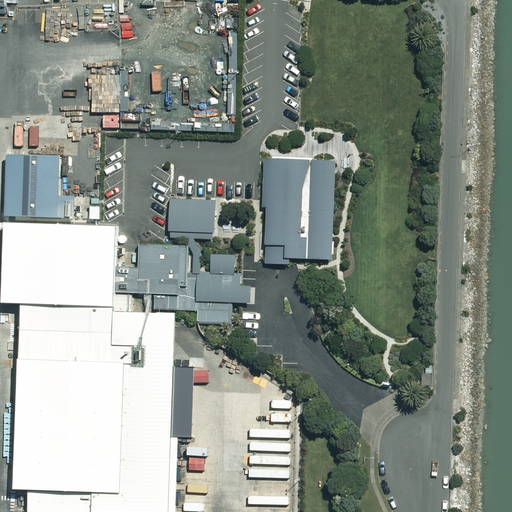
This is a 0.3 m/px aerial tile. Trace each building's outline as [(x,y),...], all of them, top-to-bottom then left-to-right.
[(135,0),(125,0),(125,36),(135,36),(135,0)] [(119,7),(101,8),(103,35),(120,34),(119,7)] [(238,18),(222,18),(223,34),(238,33),(238,18)] [(121,118),(121,113),(124,113),(122,69),(95,70),(97,113),(99,113),(99,110),(101,110),(102,113),(101,113),(101,119),(96,119),(96,130),(103,129),(103,132),(121,131),(121,118)] [(226,107),(209,107),(209,122),(226,122),(226,107)] [(64,156),(11,155),(10,217),(77,219),(78,197),(63,196),(64,156)] [(275,159),(267,159),(265,207),(270,207),(268,264),(294,265),(294,259),(336,260),(339,161),(315,161),(315,158),(275,157),(275,159)] [(218,203),(173,203),(173,240),(218,240),(218,203)] [(102,210),(92,210),(93,222),(102,222),(102,210)] [(123,227),(10,224),(8,304),(26,305),(21,491),(33,491),(32,511),(178,511),(181,438),(176,438),(180,314),(120,312),(120,292),(157,293),(157,309),(200,310),(199,321),(201,321),(201,325),(234,326),(235,304),(254,304),(255,286),(244,286),(244,273),(237,272),(238,255),(213,255),(213,273),(191,272),(192,246),(143,245),(142,267),(121,267),(123,227)]
